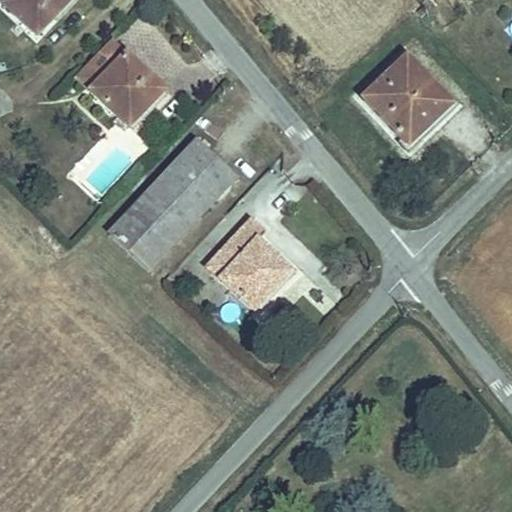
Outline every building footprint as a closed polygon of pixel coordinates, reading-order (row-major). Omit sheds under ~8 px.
[(7,0),(2,5),(36,37),(71,0),(7,0)] [(428,12),(424,7),(417,13),(420,18),(428,12)] [(128,129),(157,100),(136,78),(141,72),(113,44),(77,80),(117,118),(126,127),(128,129)] [(451,106),(406,59),(362,100),(408,148),(451,106)] [(157,100),(163,94),(141,72),(136,78),(157,100)] [(121,131),(126,127),(117,118),(113,123),(121,131)] [(235,180),(196,143),(109,236),(148,273),(235,180)] [(250,223),(207,269),(253,312),(275,288),(271,284),(285,269),(257,244),(264,236),(250,223)] [(271,284),(275,288),(289,273),(285,269),(271,284)]
